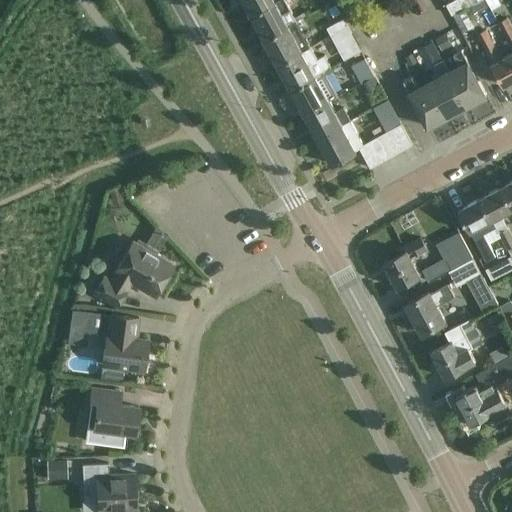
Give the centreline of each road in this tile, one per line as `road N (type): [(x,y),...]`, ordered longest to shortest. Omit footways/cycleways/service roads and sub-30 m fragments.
road 1 (residential): [(194,511),(175,470),(182,354),(201,306),(323,239)]
road 2 (tertiary): [(323,239),(261,147),(182,0)]
road 3 (tertiary): [(451,483),(323,239)]
road 4 (residential): [(323,239),(511,135)]
